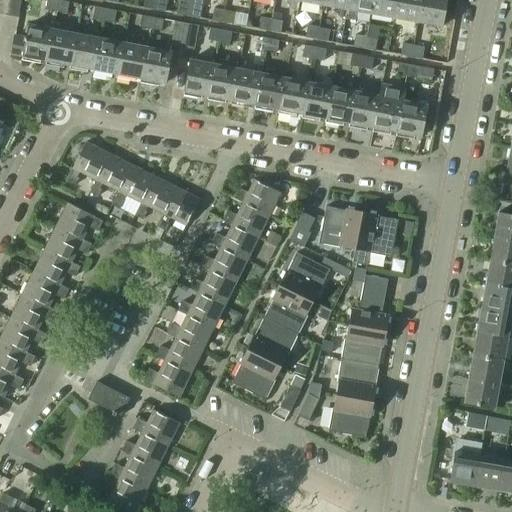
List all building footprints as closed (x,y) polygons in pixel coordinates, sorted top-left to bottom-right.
[(0,0),(0,14),(6,15),(8,0),(0,0)] [(8,0),(6,15),(18,18),(21,0),(8,0)] [(56,12),(58,0),(46,0),(45,10),(56,12)] [(68,2),(58,0),(56,12),(66,14),(68,2)] [(154,10),(155,0),(130,0),(130,5),(154,10)] [(167,0),(155,0),(154,10),(165,12),(167,0)] [(188,16),(190,0),(177,0),(176,14),(188,16)] [(190,0),(188,16),(200,18),(202,0),(190,0)] [(324,0),(323,5),(347,9),(348,0),(324,0)] [(345,16),(345,19),(353,21),(355,11),(370,14),(372,0),(348,0),(347,9),(345,16)] [(372,0),(370,14),(394,18),(397,0),(372,0)] [(397,0),(394,18),(418,22),(421,0),(397,0)] [(421,0),(418,22),(441,26),(446,0),(421,0)] [(103,20),(105,9),(94,7),(92,19),(103,20)] [(222,22),(224,10),(213,8),(211,20),(222,22)] [(116,11),(105,9),(103,20),(114,22),(116,11)] [(235,12),(224,10),(222,22),(233,24),(235,12)] [(150,29),(153,17),(141,15),(139,27),(150,29)] [(163,19),(153,17),(150,29),(161,31),(163,19)] [(270,31),(272,19),(260,17),(258,29),(270,31)] [(282,21),(272,19),(270,31),(280,33),(282,21)] [(182,48),(186,23),(174,21),(170,45),(182,48)] [(198,26),(186,23),(182,48),(194,50),(198,26)] [(14,35),(10,54),(22,56),(21,60),(40,64),(40,63),(38,62),(38,59),(46,61),(47,61),(53,29),(28,24),(26,37),(14,35)] [(317,40),(319,28),(307,26),(306,38),(317,40)] [(218,42),(221,30),(210,28),(208,40),(218,42)] [(329,30),(319,28),(317,40),(327,42),(329,30)] [(47,61),(46,65),(63,68),(63,67),(61,67),(62,64),(69,65),(70,65),(76,34),(53,29),(47,61)] [(231,32),(221,30),(218,42),(229,44),(231,32)] [(69,65),(69,69),(87,73),(87,72),(85,71),(86,68),(93,70),(94,70),(100,38),(76,34),(70,65),(69,65)] [(364,48),(366,36),(354,34),(352,46),(364,48)] [(377,38),(366,36),(364,48),(375,50),(377,38)] [(266,51),(268,39),(256,37),(254,49),(266,51)] [(94,70),(93,74),(110,77),(110,76),(109,76),(109,73),(117,74),(123,43),(100,38),(94,70)] [(278,41),(268,39),(266,51),(276,53),(278,41)] [(117,74),(117,78),(134,82),(134,81),(132,80),(133,77),(141,79),(147,47),(123,43),(117,74)] [(400,55),(411,57),(413,45),(402,43),(400,55)] [(313,59),(315,47),(304,45),(302,57),(313,59)] [(413,45),(411,57),(422,59),(424,47),(413,45)] [(141,79),(141,83),(157,86),(158,85),(156,85),(156,82),(165,84),(171,52),(147,47),(141,79)] [(325,49),(315,47),(313,59),(324,61),(325,49)] [(360,68),(362,56),(351,54),(349,66),(360,68)] [(373,58),(362,56),(360,68),(371,70),(373,58)] [(184,91),(183,95),(201,99),(201,98),(199,97),(200,94),(207,96),(208,96),(212,73),(214,65),(189,60),(187,72),(184,91)] [(397,74),(407,76),(409,65),(399,63),(397,74)] [(207,96),(207,100),(225,103),(225,102),(223,102),(223,99),(231,100),(232,100),(237,73),(238,69),(214,65),(212,73),(208,96),(207,96)] [(409,65),(407,76),(432,81),(434,69),(409,65)] [(231,100),(230,104),(248,108),(248,107),(246,106),(247,103),(254,105),(255,105),(261,74),(256,73),(238,69),(237,73),(232,100),(231,100)] [(254,105),(254,109),(272,112),(272,111),(270,111),(271,108),(274,109),(278,109),(279,110),(285,78),(261,74),(255,105),(254,105)] [(278,109),(277,113),(295,117),(296,116),(294,115),(294,113),(302,114),(303,114),(308,83),(285,78),(279,110),(278,109)] [(302,114),(301,118),(319,121),(319,120),(317,120),(318,117),(325,119),(326,119),(332,87),(308,83),(303,114),(302,114)] [(372,128),(372,132),(390,135),(390,134),(388,134),(389,131),(396,132),(402,101),(403,101),(405,89),(381,84),(379,96),(373,128),(372,128)] [(325,119),(325,122),(343,126),(343,125),(341,124),(341,122),(349,123),(355,92),(332,87),(326,119),(325,119)] [(349,123),(348,127),(366,131),(366,129),(364,129),(365,126),(372,128),(373,128),(379,96),(355,92),(349,123)] [(396,132),(395,136),(413,140),(414,139),(412,138),(412,135),(420,137),(421,137),(427,106),(403,101),(402,101),(396,132)] [(95,180),(109,153),(86,141),(72,168),(73,169),(67,181),(75,185),(79,178),(77,177),(79,172),(95,180)] [(131,165),(109,153),(95,180),(96,180),(90,192),(98,196),(101,189),(99,188),(102,183),(118,191),(131,165)] [(154,176),(131,165),(118,191),(112,204),(120,208),(124,201),(122,200),(124,195),(140,203),(154,176)] [(511,198),(511,173),(506,172),(501,197),(511,198)] [(176,187),(154,176),(140,203),(141,203),(135,215),(143,219),(146,212),(144,211),(147,206),(163,214),(176,187)] [(242,202),(269,215),(280,192),(254,179),(247,192),(239,187),(234,197),(243,201),(242,202)] [(176,187),(163,214),(157,227),(165,231),(169,224),(167,223),(170,218),(186,226),(199,199),(176,187)] [(258,238),(269,215),(242,202),(236,214),(227,210),(222,220),(231,224),(231,225),(258,238)] [(56,226),(91,244),(82,239),(89,227),(97,231),(102,221),(93,217),(94,216),(67,203),(56,226)] [(342,246),(355,249),(362,212),(346,209),(346,210),(326,206),(318,243),(341,247),(342,246)] [(362,212),(355,249),(352,262),(367,265),(369,253),(390,257),(398,220),(377,216),(377,215),(362,212)] [(511,215),(498,212),(493,237),(511,240),(511,215)] [(247,260),(258,238),(231,225),(225,237),(216,233),(211,242),(220,247),(247,260)] [(56,226),(45,249),(80,266),(71,262),(77,249),(86,253),(91,244),(56,226)] [(511,240),(493,237),(489,261),(511,265),(511,240)] [(235,283),(247,260),(220,247),(214,260),(205,255),(200,265),(209,269),(209,270),(235,283)] [(45,249),(33,271),(60,284),(66,271),(75,276),(80,266),(45,249)] [(286,271),(279,285),(312,302),(318,290),(319,290),(330,269),(329,269),(333,262),(322,256),(318,263),(296,252),(287,271),(286,271)] [(511,265),(489,261),(484,284),(511,289),(511,265)] [(224,306),(235,283),(209,270),(203,282),(194,278),(189,288),(198,292),(197,292),(224,306)] [(33,271),(22,293),(48,307),(55,294),(64,298),(69,289),(60,284),(33,271)] [(348,324),(386,331),(388,316),(381,314),(388,279),(365,275),(358,310),(351,309),(348,324)] [(511,289),(484,284),(480,307),(511,313),(511,312),(511,289)] [(273,299),(264,318),(297,335),(307,314),(306,313),(312,302),(279,285),(272,299),(273,299)] [(213,328),(224,306),(197,292),(191,305),(182,300),(177,310),(186,315),(213,328)] [(22,293),(11,316),(37,329),(44,316),(53,321),(57,311),(48,307),(22,293)] [(480,307),(476,331),(507,337),(511,313),(480,307)] [(323,309),(318,317),(327,321),(330,312),(323,309)] [(202,351),(213,328),(186,315),(180,328),(171,323),(166,333),(175,337),(202,351)] [(11,316),(0,337),(0,338),(26,352),(32,339),(41,343),(46,334),(37,329),(11,316)] [(253,335),(246,349),(280,366),(286,355),(287,355),(297,335),(264,318),(255,336),(253,335)] [(345,337),(341,360),(378,366),(382,346),(383,346),(386,331),(348,324),(346,337),(345,337)] [(476,331),(471,355),(503,361),(507,337),(476,331)] [(190,373),(202,351),(175,337),(169,350),(160,346),(155,356),(164,360),(190,373)] [(0,338),(0,366),(15,374),(21,361),(30,366),(35,356),(26,352),(0,338)] [(274,378),(280,366),(246,349),(239,364),(241,364),(231,383),(265,400),(275,379),(274,378)] [(471,355),(467,378),(499,384),(503,361),(471,355)] [(190,373),(164,360),(158,373),(149,368),(144,378),(153,383),(152,383),(179,397),(190,373)] [(338,382),(336,395),(373,402),(376,387),(374,386),(378,366),(341,360),(337,382),(338,382)] [(298,364),(295,373),(304,376),(306,366),(298,364)] [(15,374),(0,366),(0,395),(3,397),(10,384),(19,389),(24,379),(15,374)] [(295,376),(290,385),(299,389),(303,380),(295,376)] [(499,384),(467,378),(462,403),(494,409),(499,384)] [(87,399),(108,410),(118,391),(96,381),(87,399)] [(308,394),(318,399),(321,384),(310,382),(308,394)] [(289,385),(279,407),(290,412),(300,390),(299,389),(290,385),(289,385)] [(118,391),(108,410),(112,412),(111,414),(115,416),(116,413),(121,416),(130,398),(118,391)] [(308,394),(297,416),(308,421),(318,400),(308,394)] [(370,417),(373,402),(336,395),(333,408),(332,408),(328,431),(365,438),(369,417),(370,417)] [(141,432),(168,446),(179,422),(153,409),(146,422),(137,418),(132,427),(141,432)] [(467,413),(464,427),(483,431),(483,429),(485,416),(478,415),(467,413)] [(495,418),(485,416),(483,429),(493,431),(495,418)] [(156,468),(168,446),(141,432),(135,445),(126,440),(121,450),(130,455),(156,468)] [(473,487),(478,456),(455,452),(457,440),(444,438),(439,470),(450,472),(448,483),(473,487)] [(145,491),(156,468),(130,455),(123,468),(114,463),(109,473),(118,478),(145,491)] [(473,487),(497,492),(502,460),(478,456),(473,487)] [(497,492),(511,494),(511,461),(502,460),(497,492)] [(134,511),(145,491),(118,478),(112,491),(103,486),(98,496),(107,501),(128,511),(134,511)] [(0,511),(18,511),(8,507),(12,498),(3,493),(0,497),(0,511)]
